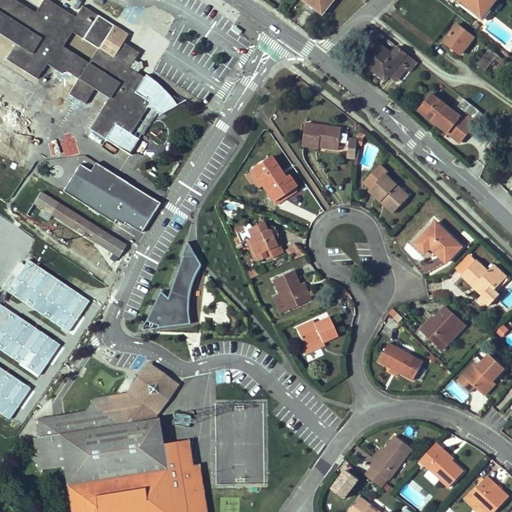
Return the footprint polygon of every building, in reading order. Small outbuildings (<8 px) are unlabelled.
[(122,129),(129,133),(138,139),(155,112),(147,106),(154,95),(145,88),(140,96),(134,92),(144,78),(136,73),(139,69),(142,68),(141,61),(138,62),(134,60),(139,52),(123,42),(127,34),(113,25),(82,5),(74,17),(48,0),(42,0),(38,7),(35,12),(24,5),(15,0),(0,0),(0,32),(16,42),(6,60),(37,78),(46,64),(61,73),(63,70),(77,79),(72,87),(68,94),(76,100),(78,97),(86,101),(99,111),(90,126),(106,136),(114,124),(122,129)] [(35,12),(38,7),(27,0),(24,5),(35,12)] [(304,0),(321,14),(332,0),(304,0)] [(458,0),(479,16),(479,15),(486,6),(490,9),(496,0),(458,0)] [(491,10),(490,9),(486,6),(479,15),(484,19),(491,10)] [(475,38),(458,24),(444,41),(462,55),(475,38)] [(0,68),(6,60),(16,42),(0,32),(0,68)] [(385,72),(389,76),(396,81),(408,66),(401,61),(407,53),(398,46),(392,54),(376,41),(361,60),(382,77),(385,72)] [(506,63),(489,50),(478,65),(485,71),(495,59),(504,66),(506,63)] [(412,70),(419,62),(407,53),(401,61),(408,66),(412,70)] [(62,74),(66,82),(72,87),(77,79),(63,70),(61,73),(62,74)] [(147,106),(155,112),(160,114),(177,103),(166,87),(146,72),(144,78),(134,92),(140,96),(145,88),(154,95),(147,106)] [(420,109),(449,133),(462,116),(432,93),(420,109)] [(76,100),(64,119),(87,132),(90,126),(99,111),(86,101),(78,97),(76,100)] [(467,111),(472,104),(464,98),(459,105),(467,111)] [(480,111),(472,104),(467,111),(466,111),(474,118),(480,111)] [(0,147),(18,159),(31,142),(16,133),(20,125),(0,112),(0,147)] [(474,126),(462,116),(449,133),(461,142),(474,126)] [(320,144),(339,146),(341,128),(306,123),(303,145),(319,148),(320,144)] [(114,124),(106,136),(105,139),(128,154),(138,139),(129,133),(122,129),(114,124)] [(363,137),(368,133),(360,126),(359,125),(358,137),(363,137)] [(74,138),(50,143),(52,156),(76,152),(74,138)] [(277,186),(283,196),(295,188),(287,177),(284,179),(270,158),(250,170),(267,193),(277,186)] [(159,200),(96,161),(91,169),(79,162),(63,189),(114,222),(115,218),(124,223),(125,221),(141,231),(159,200)] [(372,187),(370,190),(369,191),(393,213),(408,197),(384,174),(386,171),(379,164),(364,180),(372,187)] [(372,187),(364,180),(362,182),(370,190),(372,187)] [(267,193),(273,203),(283,196),(277,186),(267,193)] [(40,192),(33,204),(104,248),(112,237),(40,192)] [(255,247),(260,259),(266,257),(267,259),(282,253),(278,244),(275,245),(272,238),(269,230),(269,229),(266,230),(262,222),(252,226),(250,222),(245,224),(246,228),(237,232),(239,238),(240,241),(245,239),(248,238),(252,248),(255,247)] [(246,228),(245,224),(244,223),(234,227),(237,232),(246,228)] [(430,247),(446,262),(460,247),(436,223),(415,245),(424,253),(430,247)] [(269,230),(272,238),(278,235),(275,228),(269,230)] [(245,239),(254,261),(260,259),(255,247),(252,248),(248,238),(245,239)] [(189,292),(196,275),(196,248),(184,243),(179,256),(179,259),(172,276),(172,284),(168,295),(158,291),(145,322),(147,322),(157,326),(190,325),(189,292)] [(434,251),(416,261),(423,274),(441,265),(434,251)] [(474,260),(468,254),(454,269),(460,275),(474,260)] [(490,287),(502,275),(492,266),(486,271),(474,260),(460,275),(481,295),(478,299),(484,305),(495,292),(493,290),(490,287)] [(251,279),(258,274),(254,267),(246,272),(251,279)] [(307,301),(300,285),(293,270),(273,279),(286,310),(307,301)] [(493,290),(505,278),(502,275),(490,287),(493,290)] [(300,285),(307,301),(311,300),(304,283),(300,285)] [(279,313),(286,310),(279,295),(273,298),(279,313)] [(406,320),(393,307),(392,309),(388,314),(400,326),(406,320)] [(434,320),(428,326),(426,324),(420,330),(442,350),(465,325),(446,307),(434,320)] [(428,326),(434,320),(432,317),(426,324),(428,326)] [(324,345),(323,341),(337,336),(328,318),(314,324),(313,320),(296,328),(303,345),(301,346),(304,354),(324,345)] [(496,330),(502,338),(510,332),(504,325),(496,330)] [(391,368),(399,372),(413,380),(422,362),(388,344),(378,361),(391,368)] [(466,379),(463,375),(457,381),(469,393),(475,387),(481,393),(492,382),(505,368),(490,354),(479,365),(466,379)] [(479,365),(475,362),(463,375),(466,379),(479,365)] [(70,511),(204,511),(198,470),(191,471),(190,464),(186,440),(162,444),(157,418),(152,419),(151,411),(160,410),(175,389),(174,381),(152,365),(145,367),(129,387),(131,396),(127,400),(124,397),(100,402),(96,407),(91,403),(85,411),(81,418),(56,422),(56,416),(37,418),(40,438),(33,439),(35,452),(31,458),(37,462),(38,469),(63,465),(70,511)] [(460,402),(467,397),(456,381),(448,386),(460,402)] [(484,396),(495,384),(492,382),(481,393),(484,396)] [(131,396),(129,387),(125,392),(95,398),(91,403),(96,407),(100,402),(124,397),(127,400),(131,396)] [(152,419),(157,418),(157,414),(160,410),(151,411),(152,419)] [(85,411),(78,413),(56,416),(56,422),(81,418),(85,411)] [(412,449),(395,436),(384,451),(377,460),(374,458),(369,465),(370,466),(387,479),(389,480),(412,449)] [(262,480),(262,443),(234,444),(234,464),(217,464),(217,476),(238,475),(238,481),(245,481),(245,480),(262,480)] [(444,450),(436,443),(420,461),(448,488),(463,472),(452,461),(442,453),(444,450)] [(377,460),(384,451),(381,449),(374,458),(377,460)] [(452,461),(454,459),(444,450),(442,453),(452,461)] [(370,466),(364,473),(381,487),(387,479),(370,466)] [(346,500),(361,480),(346,469),(331,489),(346,500)] [(478,505),(485,511),(494,511),(509,496),(487,477),(466,499),(475,508),(478,505)] [(377,511),(360,498),(348,511),(377,511)]
